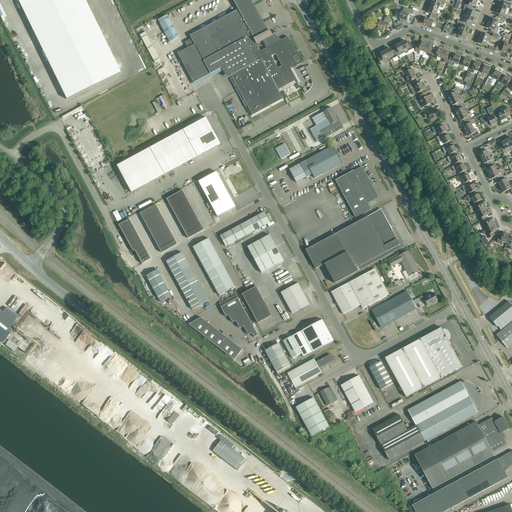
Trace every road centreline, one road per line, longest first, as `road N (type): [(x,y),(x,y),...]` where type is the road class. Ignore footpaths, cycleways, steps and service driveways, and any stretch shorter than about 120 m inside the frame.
road 1 (unclassified): [(345,511),(30,266)]
road 2 (secondary): [(441,265),(298,0)]
road 3 (unknown): [(214,466),(160,431),(83,360),(45,311),(0,283)]
road 4 (unclassified): [(326,308),(209,89)]
road 5 (unclassified): [(132,263),(63,133),(54,127),(39,134),(22,160)]
road 6 (unclassified): [(30,266),(64,222),(63,202),(22,160)]
road 7 (unknown): [(132,207),(240,147)]
road 8 (unclassified): [(356,363),(462,305)]
